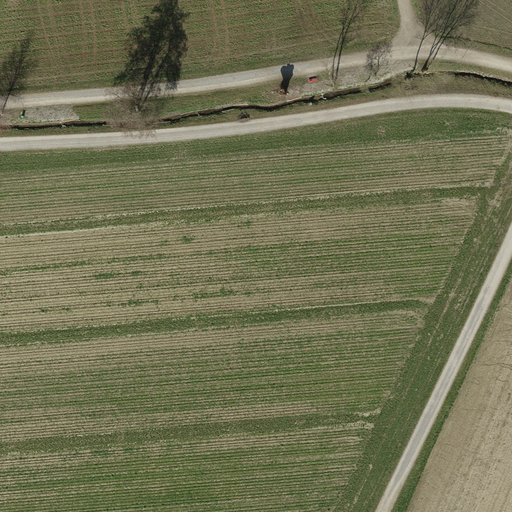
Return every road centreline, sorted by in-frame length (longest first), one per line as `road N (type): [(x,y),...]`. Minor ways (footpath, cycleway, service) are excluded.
road 1 (track): [(0,146),(195,134),(427,102),(511,107)]
road 2 (track): [(415,53),(157,91),(0,104)]
road 3 (track): [(386,511),(511,246)]
